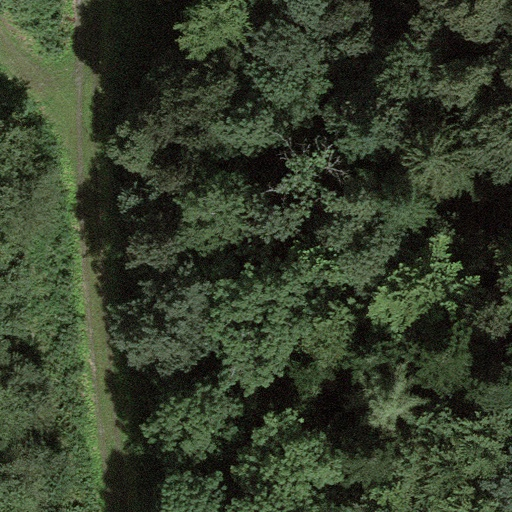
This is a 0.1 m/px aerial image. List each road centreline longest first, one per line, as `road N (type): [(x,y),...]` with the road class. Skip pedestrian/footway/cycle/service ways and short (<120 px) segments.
road 1 (track): [(93,0),(98,170),(132,511)]
road 2 (track): [(98,170),(0,33)]
